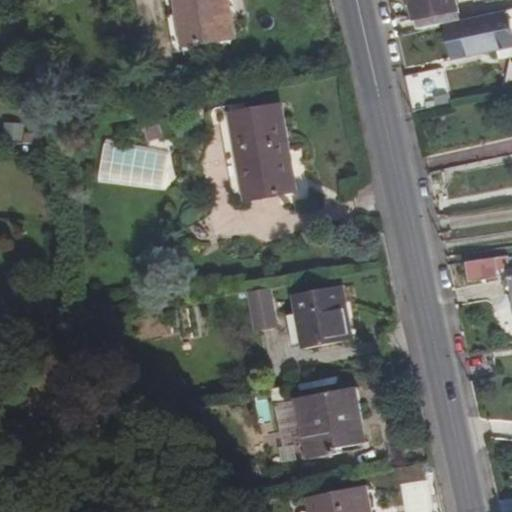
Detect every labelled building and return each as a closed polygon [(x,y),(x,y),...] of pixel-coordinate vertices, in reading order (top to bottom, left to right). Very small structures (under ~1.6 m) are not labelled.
[(177,0),(185,46),(236,37),(229,0),(177,0)] [(413,0),(418,19),(459,10),(457,0),(413,0)] [(511,9),(508,11),(511,24),(511,46),(497,50),(499,60),(511,57),(511,9)] [(418,19),(420,30),(461,21),(459,10),(418,19)] [(492,14),(493,17),(447,27),(454,59),(497,50),(511,46),(511,24),(508,11),(492,14)] [(405,76),(413,109),(451,100),(444,68),(405,76)] [(283,104),(232,114),(241,167),(234,168),(240,201),(298,191),(283,104)] [(241,167),(232,114),(224,115),(234,168),(241,167)] [(104,145),(100,184),(162,189),(165,151),(104,145)] [(499,279),(498,272),(510,270),(509,257),(467,263),(469,283),(499,279)] [(297,295),(307,349),(351,340),(341,286),(297,295)] [(251,291),(254,330),(280,328),(276,289),(251,291)] [(340,454),(339,449),(368,443),(357,387),(298,399),(305,439),(310,438),(314,459),(340,454)] [(260,426),(272,424),(268,398),(256,400),(260,426)] [(274,402),(278,423),(281,423),(285,444),(303,441),(295,399),(274,402)] [(305,439),(310,460),(314,459),(310,438),(305,439)] [(311,511),(372,511),(368,485),(308,497),(311,511)]
